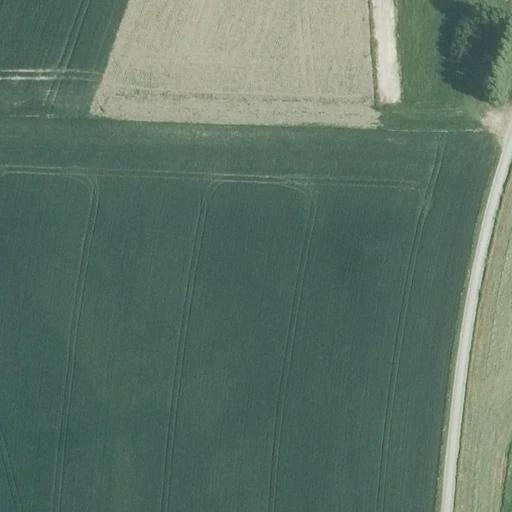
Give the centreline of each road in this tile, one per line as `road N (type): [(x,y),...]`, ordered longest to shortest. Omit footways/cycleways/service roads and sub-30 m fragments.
road 1 (unclassified): [(511,144),(471,309),(448,511)]
road 2 (track): [(511,131),(504,119),(404,121),(390,112),(382,0)]
